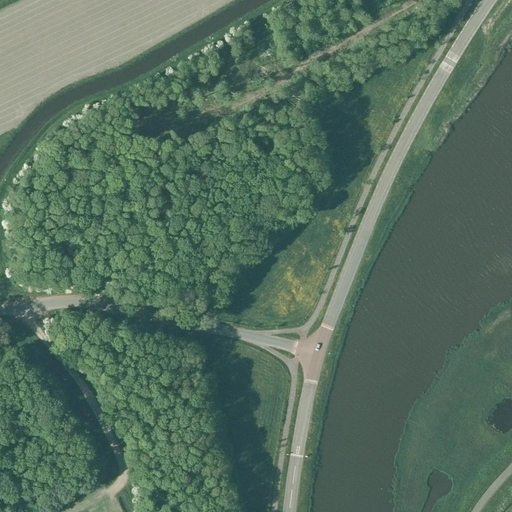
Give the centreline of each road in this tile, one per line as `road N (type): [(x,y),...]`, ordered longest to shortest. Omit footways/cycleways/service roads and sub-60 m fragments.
road 1 (tertiary): [(317,354),(398,157),(489,0)]
road 2 (unclassified): [(317,354),(102,305),(0,308)]
road 3 (track): [(110,491),(123,475),(102,420),(75,374),(16,306)]
road 4 (tertiary): [(289,511),(317,354)]
